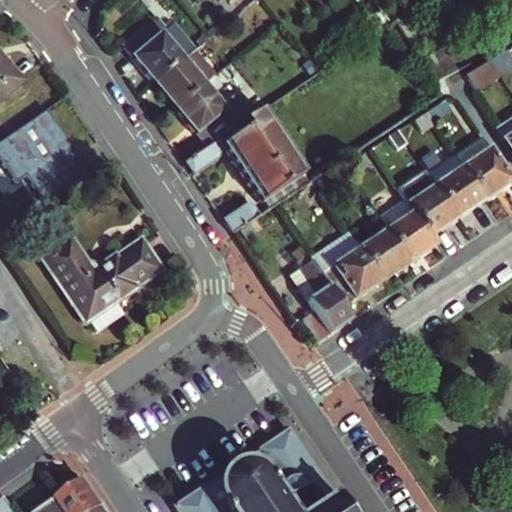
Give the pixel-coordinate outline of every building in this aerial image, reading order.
[(160,32),(149,19),(120,43),(152,81),(192,49),(194,47),(173,21),(160,32)] [(460,66),(445,40),(415,56),(430,82),(460,66)] [(511,66),(511,55),(507,48),(486,59),(498,76),(511,66)] [(202,82),(212,74),(192,49),(152,81),(173,106),(202,82)] [(7,68),(0,59),(0,103),(19,89),(4,71),(7,68)] [(486,59),(473,66),(459,78),(477,104),(504,86),(498,76),(486,59)] [(202,82),(173,106),(205,146),(251,115),(238,99),(239,98),(228,84),(213,96),(202,82)] [(451,111),(444,100),(441,100),(425,111),(433,123),(451,111)] [(258,203),(262,201),(302,175),(259,110),(251,115),(205,146),(182,162),(191,176),(217,159),(217,154),(223,150),(258,203)] [(433,123),(425,111),(414,119),(421,130),(433,123)] [(81,161),(46,113),(0,146),(0,166),(14,186),(25,179),(43,205),(86,177),(77,164),(81,161)] [(511,114),(493,127),(511,156),(511,114)] [(399,150),(389,135),(371,147),(381,162),(399,150)] [(511,180),(483,137),(455,156),(483,199),(511,180)] [(352,180),(372,166),(362,153),(343,166),(352,180)] [(483,199),(455,156),(428,173),(457,216),(483,199)] [(341,181),(333,169),(318,179),(326,190),(341,181)] [(428,173),(401,191),(413,210),(430,234),(457,216),(428,173)] [(272,206),(306,182),(302,175),(262,201),(268,209),(272,206)] [(259,215),(251,203),(246,202),(219,219),(230,234),(259,215)] [(430,234),(413,210),(385,229),(406,262),(436,243),(430,234)] [(406,262),(385,229),(359,247),(380,279),(406,262)] [(114,261),(112,258),(97,269),(88,268),(69,240),(40,259),(85,324),(134,291),(133,289),(157,271),(139,245),(114,261)] [(291,253),(299,266),(288,274),(312,310),(298,320),(314,343),(348,320),(339,307),(317,274),(299,247),(291,253)] [(339,307),(380,279),(359,247),(317,274),(339,307)] [(347,511),(292,433),(263,452),(264,455),(209,491),(207,489),(176,510),(177,511),(347,511)] [(58,511),(101,511),(105,510),(86,482),(53,504),(58,511)] [(21,511),(10,494),(0,501),(0,511),(21,511)]
